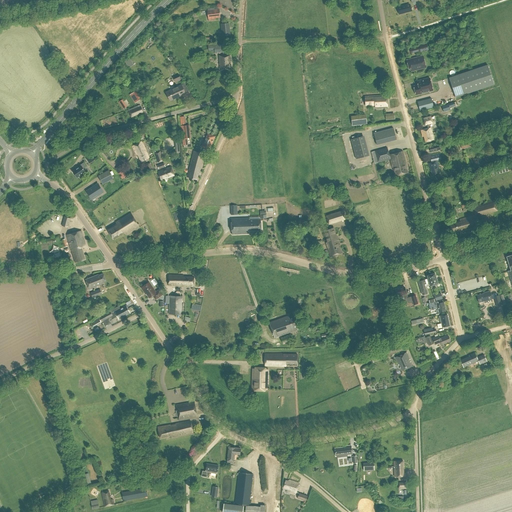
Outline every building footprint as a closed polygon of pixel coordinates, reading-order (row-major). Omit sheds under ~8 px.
[(410,5),(398,9),(400,15),(412,12),(410,5)] [(223,36),(230,35),(229,23),(221,24),(223,36)] [(214,51),(214,53),(224,53),(223,43),(208,44),(208,51),(214,51)] [(417,46),(410,48),(410,50),(408,50),(409,53),(418,51),(418,52),(431,49),(430,45),(422,46),(422,45),(417,47),(417,46)] [(219,61),(220,68),(232,67),(232,64),(233,64),(232,54),(218,55),(219,61)] [(411,68),(412,71),(426,68),(423,56),(407,60),(409,69),(411,68)] [(456,97),(494,84),(487,65),(449,78),(456,97)] [(173,78),(175,83),(181,80),(179,75),(173,78)] [(417,81),(418,85),(414,86),(416,95),(433,90),(430,78),(417,81)] [(169,91),(172,99),(178,96),(178,97),(185,94),(181,85),(169,91)] [(133,93),(138,101),(142,98),(137,90),(133,93)] [(365,106),(375,105),(376,108),(388,107),(387,95),(365,96),(365,106)] [(431,98),(417,102),(420,111),(433,108),(431,98)] [(455,107),(458,106),(456,101),(442,106),(444,112),(450,110),(449,108),(455,106),(455,107)] [(143,112),(140,105),(129,110),(132,117),(143,112)] [(424,136),(426,142),(433,140),(430,128),(429,128),(428,124),(432,123),(431,116),(423,118),(424,122),(424,125),(427,124),(428,128),(421,130),(423,137),(424,136)] [(179,126),(182,145),(188,145),(187,139),(191,138),(189,125),(179,126)] [(187,177),(197,180),(198,174),(200,174),(203,163),(201,162),(202,159),(204,160),(205,154),(204,154),(206,149),(209,150),(215,137),(211,135),(208,134),(203,147),(204,147),(202,153),(194,151),(187,177)] [(470,139),(460,141),(462,148),(472,145),(470,139)] [(145,150),(141,142),(132,146),(137,155),(138,154),(141,162),(149,158),(145,150)] [(429,147),(430,152),(441,150),(439,144),(429,147)] [(374,164),(378,163),(390,159),(392,167),(393,167),(394,171),(396,176),(408,173),(405,163),(406,163),(402,151),(389,155),(387,148),(371,152),(374,164)] [(153,153),(157,163),(164,161),(160,151),(153,153)] [(432,162),(429,163),(430,169),(431,169),(432,175),(440,173),(437,160),(442,159),(441,155),(436,156),(435,154),(430,156),(432,162)] [(77,177),(77,178),(86,172),(83,169),(86,166),(84,163),(80,165),(81,166),(73,171),(75,174),(74,175),(76,177),(77,177)] [(158,172),(161,180),(167,178),(167,179),(175,177),(171,167),(158,172)] [(109,171),(103,174),(105,178),(101,180),(102,183),(109,179),(109,180),(113,178),(109,171)] [(168,208),(156,180),(149,183),(161,211),(168,208)] [(98,186),(86,192),(89,198),(96,195),(97,198),(103,195),(98,186)] [(460,221),(449,224),(451,233),(462,230),(463,231),(480,227),(477,216),(498,210),(496,201),(483,204),(483,205),(481,206),(481,205),(472,207),(475,215),(460,220),(460,221)] [(346,220),(343,210),(325,215),(328,225),(346,220)] [(108,230),(113,239),(124,233),(127,235),(140,227),(131,213),(116,222),(117,224),(108,230)] [(62,226),(68,227),(71,218),(65,217),(62,226)] [(231,219),(232,234),(250,234),(250,231),(261,230),(261,220),(249,220),(249,218),(231,219)] [(328,242),(326,243),(330,257),(342,253),(338,240),(337,240),(334,228),(324,231),(328,242)] [(85,244),(81,231),(67,235),(71,249),(75,262),(85,259),(82,248),(85,244)] [(427,276),(428,279),(428,278),(430,284),(430,286),(438,284),(435,273),(427,276)] [(103,274),(99,275),(98,274),(85,279),(89,289),(101,285),(101,284),(106,281),(103,274)] [(180,286),(193,287),(194,277),(183,277),(183,275),(169,275),(168,285),(180,286)] [(418,282),(422,295),(427,293),(425,286),(430,284),(428,278),(428,279),(418,282)] [(149,298),(153,295),(156,299),(163,294),(159,289),(156,292),(149,282),(141,288),(145,292),(149,298)] [(399,296),(403,295),(405,302),(408,302),(409,303),(413,302),(414,305),(418,303),(415,295),(408,297),(407,293),(405,287),(397,289),(398,295),(399,296)] [(102,294),(100,289),(91,293),(92,298),(102,294)] [(494,299),(496,307),(501,305),(499,295),(496,296),(495,293),(490,295),(489,291),(483,293),(483,294),(477,295),(479,302),(484,301),(484,303),(492,301),(491,299),(494,299)] [(434,295),(436,301),(442,299),(440,293),(434,295)] [(170,296),(169,314),(181,315),(182,296),(170,296)] [(443,302),(441,303),(440,300),(433,302),(433,299),(429,300),(430,303),(428,303),(430,311),(435,310),(436,313),(438,313),(445,311),(443,302)] [(94,321),(96,325),(99,324),(98,323),(101,322),(108,318),(109,320),(111,319),(111,320),(117,316),(119,319),(130,313),(130,312),(130,311),(129,310),(128,310),(126,306),(121,308),(119,306),(110,311),(110,312),(99,318),(94,321)] [(447,314),(439,316),(442,328),(450,326),(447,314)] [(298,329),(297,328),(300,327),(296,316),(289,318),(288,316),(269,322),(275,338),(298,329)] [(281,338),(283,345),(286,344),(286,343),(293,340),(291,334),(281,338)] [(435,344),(441,342),(442,344),(450,341),(448,335),(439,339),(439,338),(438,335),(432,338),(433,341),(434,340),(435,344)] [(370,354),(373,363),(402,350),(398,342),(370,354)] [(395,357),(401,371),(412,366),(406,352),(395,357)] [(460,360),(464,367),(478,361),(479,364),(486,360),(484,355),(477,358),(475,353),(469,355),(469,356),(460,360)] [(297,354),(286,354),(265,354),(265,366),(286,366),(286,365),(297,365),(297,354)] [(252,389),(267,390),(268,369),(253,369),(252,389)] [(176,405),(179,421),(197,417),(194,401),(176,405)] [(173,437),(193,432),(190,421),(175,424),(175,425),(171,426),(170,425),(158,427),(160,438),(173,435),(173,437)] [(343,447),(335,448),(336,456),(352,454),(351,445),(343,446),(343,447)] [(227,462),(234,463),(235,454),(240,455),(240,448),(229,447),(227,462)] [(394,468),(394,476),(405,476),(405,473),(403,473),(403,461),(394,461),(394,466),(392,466),(392,468),(394,468)] [(210,473),(217,474),(219,465),(207,464),(205,471),(202,471),(201,476),(209,478),(210,473)] [(238,504),(249,505),(253,474),(250,473),(242,472),(242,473),(239,472),(235,503),(239,503),(238,504)] [(290,491),(296,493),(298,488),(299,484),(290,480),(289,482),(286,480),(283,488),(290,490),(290,491)] [(122,493),(123,501),(138,498),(148,496),(146,489),(137,490),(137,491),(122,493)] [(110,499),(109,491),(102,492),(105,506),(114,504),(112,499),(110,499)]
